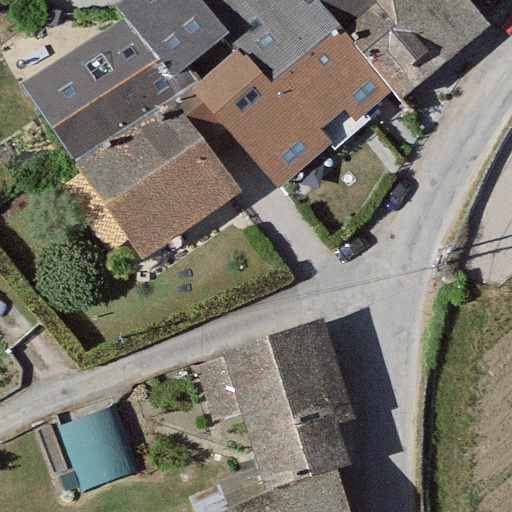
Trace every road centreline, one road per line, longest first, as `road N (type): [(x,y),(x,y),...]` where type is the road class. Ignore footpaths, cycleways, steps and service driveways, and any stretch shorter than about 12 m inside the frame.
road 1 (residential): [(412,262),(0,425)]
road 2 (unclassified): [(412,262),(396,380),(395,511)]
road 3 (unclassified): [(511,69),(447,175),(412,262)]
